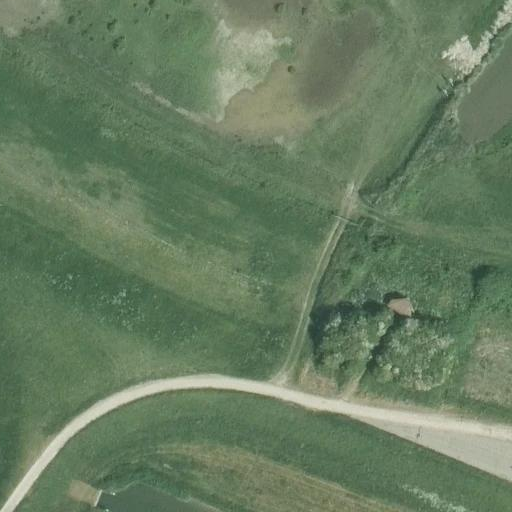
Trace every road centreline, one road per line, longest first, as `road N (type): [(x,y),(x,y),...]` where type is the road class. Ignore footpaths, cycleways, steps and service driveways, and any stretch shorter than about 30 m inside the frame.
road 1 (track): [(5,511),(64,440),(108,410),(162,389),(218,382),(338,408)]
road 2 (track): [(338,408),(511,498)]
